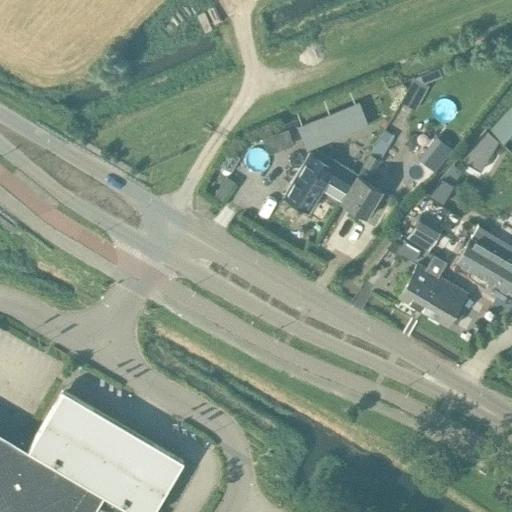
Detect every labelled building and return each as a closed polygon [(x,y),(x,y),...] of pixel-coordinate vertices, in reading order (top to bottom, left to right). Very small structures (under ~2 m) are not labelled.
[(427,85),(414,77),(402,99),(415,107),(427,85)] [(297,126),(306,149),(368,123),(359,101),(297,126)] [(486,128),(459,158),(461,159),(465,161),(480,170),(498,138),(492,133),(488,130),(486,128)] [(346,191),(346,190),(341,199),(365,213),(365,212),(368,214),(372,213),(377,205),(376,202),(373,200),(381,187),(368,179),(374,170),(385,177),(391,166),(380,160),(381,158),(380,158),(391,139),(381,133),(357,172),(346,191)] [(239,157),(235,154),(231,152),(227,149),(218,163),(230,171),(239,157)] [(326,178),(346,190),(346,191),(357,172),(354,170),(338,161),(335,166),(309,150),(295,175),(283,194),(308,209),(326,178)] [(212,195),(221,201),(234,180),(225,174),(212,195)] [(442,176),(427,193),(428,194),(430,195),(441,202),(453,183),(446,179),(444,177),(442,176)] [(419,212),(405,236),(427,249),(442,225),(419,212)] [(495,235),(477,225),(457,259),(476,271),(490,246),(489,246),(495,235)] [(511,245),(495,235),(489,246),(490,246),(476,271),(509,291),(511,286),(511,245)] [(397,251),(413,260),(420,248),(403,239),(397,251)] [(398,294),(418,306),(438,273),(446,260),(433,253),(426,266),(418,261),(398,294)] [(457,304),(465,289),(438,273),(418,306),(446,322),(448,318),(457,304)] [(149,511),(182,456),(62,385),(27,445),(30,447),(87,480),(104,490),(91,511),(149,511)] [(0,511),(23,511),(87,480),(30,447),(27,445),(0,429),(0,511)] [(91,511),(104,490),(87,480),(23,511),(91,511)]
